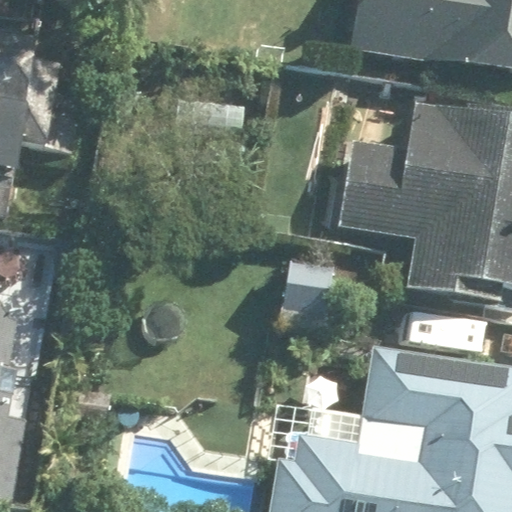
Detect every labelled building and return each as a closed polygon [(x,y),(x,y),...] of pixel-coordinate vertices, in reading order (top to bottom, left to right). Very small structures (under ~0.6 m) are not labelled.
[(511,0),(352,0),(344,58),(511,82),(511,0)] [(9,156),(43,159),(48,86),(14,83),(16,55),(0,53),(0,192),(6,193),(9,156)] [(511,130),(407,115),(400,163),(342,154),(330,238),(405,249),(398,293),(511,310),(511,130)] [(326,327),(330,279),(284,275),(280,324),(326,327)] [(0,511),(10,511),(17,428),(0,426),(0,389),(9,286),(0,285),(0,511)] [(511,511),(511,377),(364,354),(349,451),(281,441),(269,511),(511,511)]
